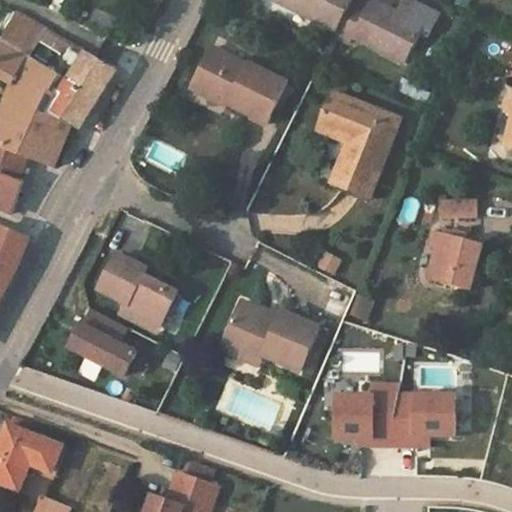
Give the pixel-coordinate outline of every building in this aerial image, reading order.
[(300,1),(298,0),(279,0),(296,8),(300,1)] [(296,8),(339,30),(354,0),(298,0),(300,1),(296,8)] [(354,35),(407,62),(425,26),(375,1),(372,0),(371,0),(369,7),(355,0),(354,0),(339,30),(337,34),(351,41),(354,35)] [(433,11),(411,0),(376,0),(375,1),(425,26),(433,11)] [(82,127),(118,69),(20,12),(14,22),(40,37),(80,61),(69,80),(30,56),(19,72),(62,98),(54,111),(75,124),(82,127)] [(40,37),(14,22),(3,41),(30,56),(40,37)] [(0,74),(15,83),(0,120),(0,137),(29,154),(56,165),(75,124),(54,111),(62,98),(19,72),(30,56),(3,41),(0,45),(0,74)] [(288,83),(249,63),(248,65),(214,48),(197,81),(231,99),(230,101),(268,121),(288,83)] [(191,91),(226,109),(230,101),(231,99),(197,81),(191,91)] [(346,150),(335,178),(372,193),(400,119),(384,112),(381,119),(366,113),(364,112),(367,106),(337,94),(325,125),(358,139),(355,147),(346,150)] [(0,206),(13,212),(17,200),(25,179),(21,178),(29,154),(0,137),(0,206)] [(442,201),(442,217),(479,216),(479,200),(442,201)] [(0,299),(18,267),(29,240),(0,228),(0,299)] [(483,244),(435,230),(431,246),(438,247),(429,278),(471,289),(483,244)] [(334,277),(342,259),(325,251),(316,268),(334,277)] [(160,327),(177,294),(143,276),(146,269),(119,255),(103,289),(128,301),(124,309),(160,327)] [(319,328),(282,312),(279,318),(242,303),(225,343),(263,359),(265,354),(302,369),(303,368),(313,343),(319,328)] [(83,323),(71,346),(124,374),(136,352),(120,343),(128,327),(94,309),(85,325),(83,323)] [(160,327),(124,309),(121,314),(158,332),(160,327)] [(222,350),(261,366),(264,359),(263,359),(225,343),(222,350)] [(313,343),(303,368),(315,373),(325,348),(313,343)] [(462,393),(335,392),(334,442),(462,444),(462,393)] [(7,424),(0,439),(0,449),(10,425),(7,424)] [(0,449),(0,480),(20,489),(31,462),(53,471),(63,447),(10,425),(0,449)] [(210,484),(214,470),(192,463),(187,476),(210,484)] [(209,511),(219,487),(210,484),(187,476),(178,473),(168,501),(153,496),(147,511),(209,511)] [(36,511),(68,511),(70,509),(42,497),(36,511)]
